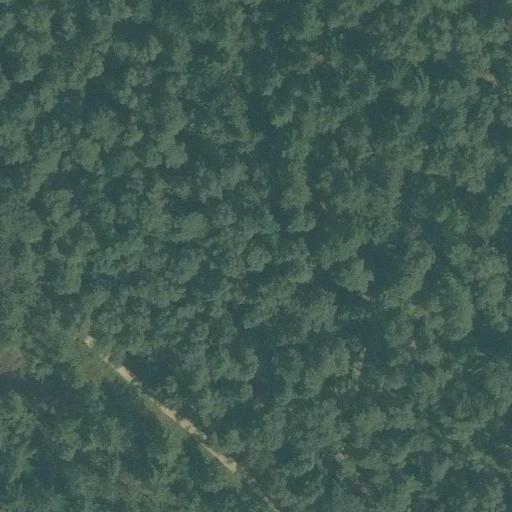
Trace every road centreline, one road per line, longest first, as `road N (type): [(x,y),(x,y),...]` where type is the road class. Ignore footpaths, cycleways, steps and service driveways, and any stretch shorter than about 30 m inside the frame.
road 1 (track): [(0,261),(285,511)]
road 2 (track): [(462,0),(381,278)]
road 3 (track): [(381,278),(314,511)]
